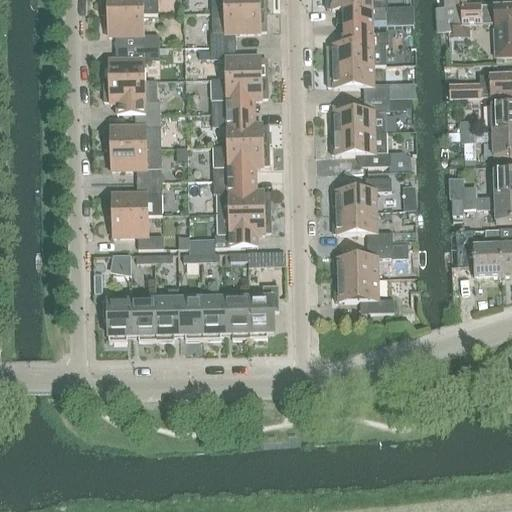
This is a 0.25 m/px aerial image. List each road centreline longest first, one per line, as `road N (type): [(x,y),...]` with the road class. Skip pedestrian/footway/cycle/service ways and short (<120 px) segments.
road 1 (residential): [(302,386),(294,0)]
road 2 (residential): [(80,384),(71,0)]
road 3 (unclassified): [(302,386),(80,384)]
road 4 (unclassified): [(419,355),(302,386)]
